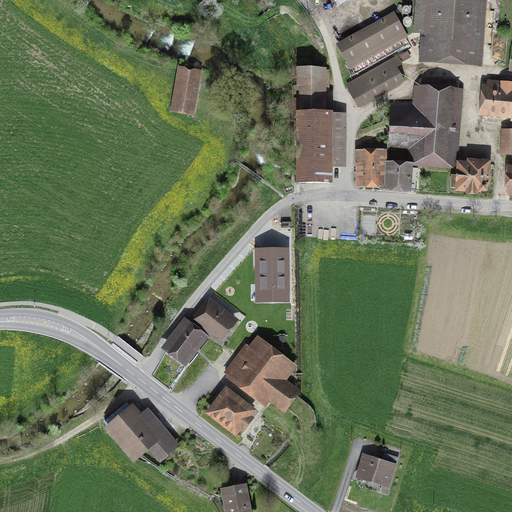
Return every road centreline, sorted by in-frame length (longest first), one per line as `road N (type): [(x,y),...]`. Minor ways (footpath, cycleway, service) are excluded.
road 1 (unclassified): [(511,206),(344,193),(279,204),(182,310),(140,381)]
road 2 (tertiary): [(311,511),(140,381)]
road 3 (track): [(140,381),(54,444),(0,462)]
road 4 (tertiary): [(140,381),(76,333),(23,319),(0,322)]
